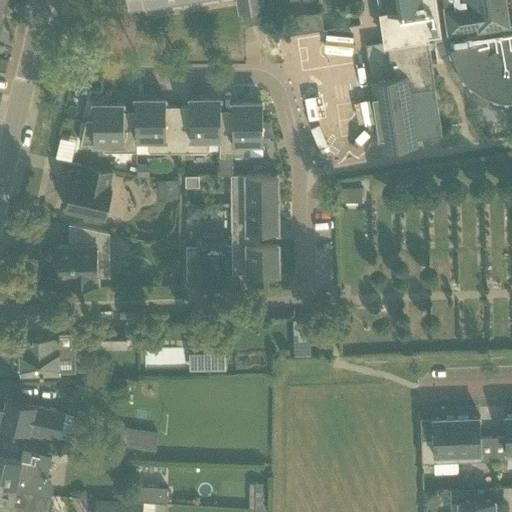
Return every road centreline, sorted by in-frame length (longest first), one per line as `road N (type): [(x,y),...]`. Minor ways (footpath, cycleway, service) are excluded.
road 1 (residential): [(0,312),(305,296),(302,174),(274,86),(258,76),(114,77),(31,57)]
road 2 (residential): [(0,190),(31,57)]
